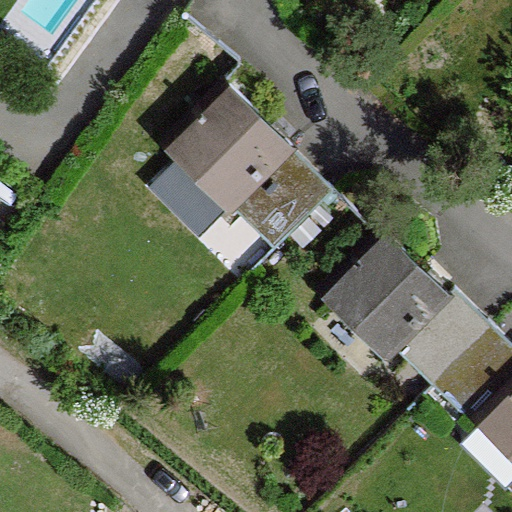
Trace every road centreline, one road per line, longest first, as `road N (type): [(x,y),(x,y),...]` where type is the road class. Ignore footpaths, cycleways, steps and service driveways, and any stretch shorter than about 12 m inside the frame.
road 1 (residential): [(256,0),(251,30),(511,246)]
road 2 (residential): [(0,372),(174,511)]
